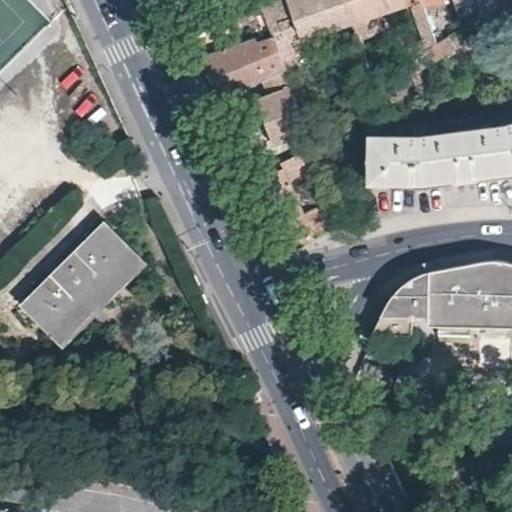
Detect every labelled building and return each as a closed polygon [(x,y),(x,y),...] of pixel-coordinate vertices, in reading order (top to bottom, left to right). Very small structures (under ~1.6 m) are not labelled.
[(264,8),(286,70),(292,68),(288,59),(311,51),(307,40),(292,0),(287,0),(276,4),(264,8)] [(292,0),(307,40),(352,25),(343,0),(292,0)] [(343,0),(352,25),(358,41),(370,36),(365,20),(389,11),(391,15),(402,11),(400,7),(411,3),(424,39),(427,47),(436,43),(426,13),(420,0),(343,0)] [(452,0),(454,3),(455,6),(463,3),(461,0),(474,0),(479,16),(493,6),(491,0),(452,0)] [(454,3),(426,13),(436,43),(450,36),(463,30),(455,6),(454,3)] [(269,78),(286,70),(264,8),(227,21),(191,33),(208,70),(222,101),(249,87),(269,78)] [(436,43),(427,47),(429,52),(435,63),(456,49),(450,36),(436,43)] [(429,52),(427,47),(424,39),(408,45),(414,61),(429,52)] [(359,71),(368,68),(361,48),(352,51),(359,71)] [(414,61),(411,63),(416,71),(433,61),(429,52),(414,61)] [(368,90),(374,86),(368,68),(359,71),(365,88),(368,90)] [(301,154),(311,148),(317,145),(308,126),(286,70),(269,78),(298,155),(301,154)] [(511,119),(511,117),(501,119),(502,125),(499,125),(498,120),(432,128),(432,135),(428,135),(427,129),(417,130),(417,134),(373,135),(372,181),(389,183),(429,183),(466,179),(506,173),(511,171),(511,119)] [(326,173),(315,154),(301,161),(314,184),(327,176),(326,173)] [(283,171),(261,183),(276,216),(291,249),(314,239),(332,230),(321,206),(303,215),(283,171)] [(58,330),(136,248),(100,213),(21,295),(58,330)] [(477,262),(434,270),(417,281),(406,290),(395,302),(383,319),(374,339),(414,338),(415,322),(416,321),(417,321),(431,320),(432,329),(440,329),(441,337),(441,338),(442,339),(473,338),(474,338),(474,337),(474,332),(476,330),(511,328),(511,263),(493,260),(477,262)]
